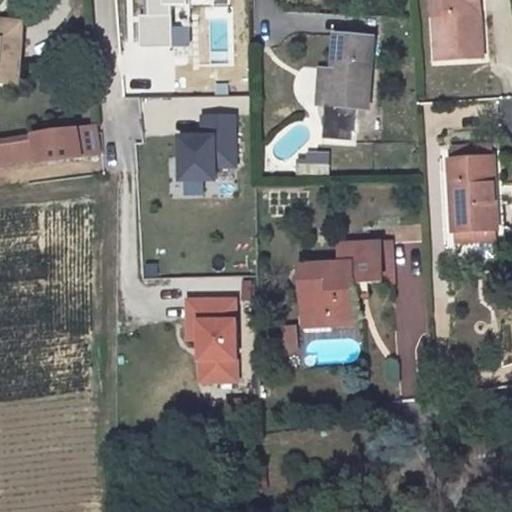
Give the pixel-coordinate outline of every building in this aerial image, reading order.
[(140,14),(140,48),(191,47),(191,26),(173,27),(173,7),(192,7),(191,0),(145,0),(146,14),(140,14)] [(432,0),(435,51),(482,51),(480,9),(468,8),(468,0),(432,0)] [(480,9),(479,0),(468,0),(468,8),(480,9)] [(22,20),(0,18),(0,80),(16,82),(22,20)] [(373,34),(330,30),(328,65),(333,65),(330,107),(369,107),(373,34)] [(328,65),(316,63),(313,106),(330,107),(333,65),(328,65)] [(180,133),(181,185),(218,184),(218,170),(237,170),(235,114),(205,115),(205,132),(180,133)] [(88,127),(93,152),(104,150),(99,125),(88,127)] [(76,127),(32,133),(37,163),(81,157),(76,127)] [(6,137),(0,137),(0,158),(10,157),(6,137)] [(294,176),(326,175),(326,154),(293,155),(294,176)] [(497,157),(452,160),(455,231),(498,228),(497,157)] [(455,231),(453,231),(453,250),(498,248),(498,228),(455,231)] [(356,284),(371,283),(396,281),(392,240),(339,245),(339,265),(299,267),(303,316),(334,315),(335,319),(358,317),(357,297),(356,284)] [(357,297),(372,296),(371,283),(356,284),(357,297)] [(237,380),(236,298),(188,298),(189,338),(200,338),(200,380),(237,380)] [(303,328),(359,326),(358,317),(335,319),(334,315),(303,316),(303,328)] [(296,327),(281,328),(281,347),(296,347),(296,327)] [(511,361),(493,363),(496,388),(511,386),(511,361)]
